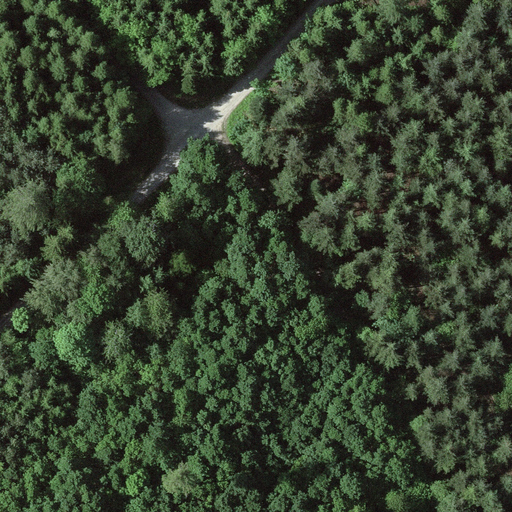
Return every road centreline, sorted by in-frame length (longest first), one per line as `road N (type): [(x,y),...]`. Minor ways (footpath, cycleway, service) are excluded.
road 1 (track): [(206,124),(341,316),(408,434),(435,511)]
road 2 (track): [(0,327),(206,124)]
road 3 (track): [(39,0),(120,65),(190,139)]
road 4 (track): [(206,124),(323,0)]
